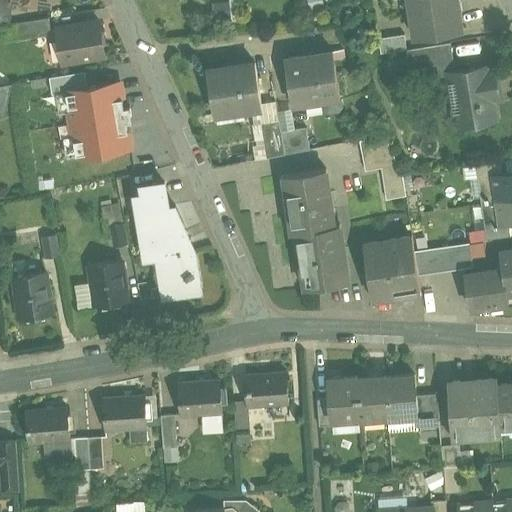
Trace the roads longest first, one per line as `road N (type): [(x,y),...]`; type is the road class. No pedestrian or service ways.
road 1 (residential): [(266,328),(122,0)]
road 2 (residential): [(0,374),(266,328)]
road 3 (residential): [(266,328),(511,335)]
